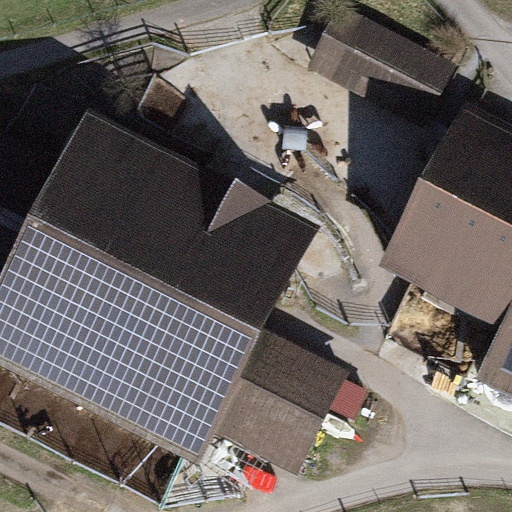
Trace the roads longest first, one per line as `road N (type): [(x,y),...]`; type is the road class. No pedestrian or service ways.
road 1 (track): [(260,511),(413,465),(511,469)]
road 2 (track): [(0,62),(204,0)]
